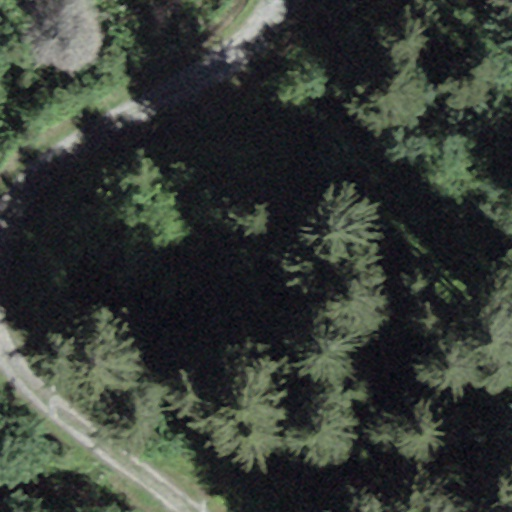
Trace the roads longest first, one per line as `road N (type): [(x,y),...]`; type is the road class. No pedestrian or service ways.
road 1 (track): [(0,135),(59,105),(229,56),(256,0)]
road 2 (track): [(140,472),(0,360)]
